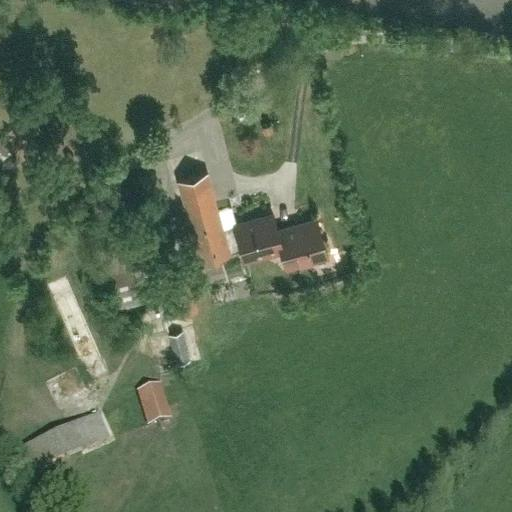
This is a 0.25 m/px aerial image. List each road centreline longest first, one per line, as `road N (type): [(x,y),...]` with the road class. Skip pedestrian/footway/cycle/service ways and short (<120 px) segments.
road 1 (track): [(355,36),(127,165)]
road 2 (track): [(207,115),(212,154),(231,185),(249,189),(284,178),(308,58)]
road 3 (track): [(355,36),(129,0)]
road 4 (track): [(511,57),(355,36)]
